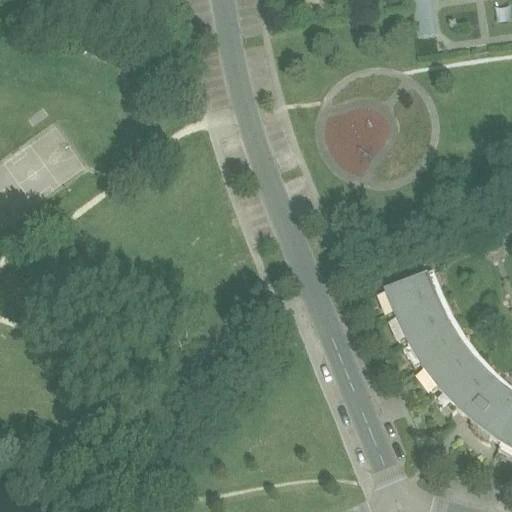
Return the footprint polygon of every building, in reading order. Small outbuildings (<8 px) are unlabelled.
[(404,9),(403,0),(385,0),(387,11),(404,9)] [(395,321),(439,304),(429,277),(417,282),(416,281),(413,281),(412,281),(410,282),(409,283),(407,284),(406,285),(405,287),(385,295),(395,321)] [(408,347),(450,325),(439,304),(395,321),(408,347)] [(423,372),(462,346),(450,325),(408,347),(423,372)] [(440,395),(476,365),(462,346),(423,372),(440,395)] [(460,416),(493,382),(476,365),(440,395),(460,416)] [(476,430),(506,394),(493,382),(460,416),(471,426),(476,430)] [(499,447),(511,427),(511,398),(506,394),(476,430),(491,441),(499,447)] [(491,441),(476,430),(471,426),(471,428),(471,429),(472,431),(472,433),(473,435),(474,437),(475,439),(476,440),(478,442),(479,443),(482,445),(485,447),(489,448),(491,441)] [(511,454),(511,427),(499,447),(511,454)]
